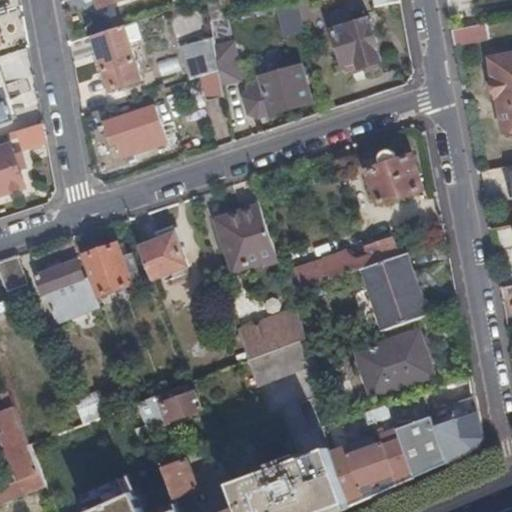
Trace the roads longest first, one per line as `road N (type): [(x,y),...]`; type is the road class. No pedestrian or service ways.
road 1 (residential): [(511,483),(443,95)]
road 2 (residential): [(86,212),(443,95)]
road 3 (residential): [(86,212),(44,0)]
